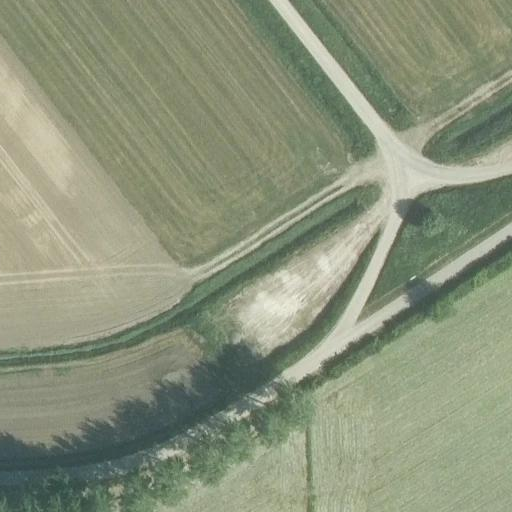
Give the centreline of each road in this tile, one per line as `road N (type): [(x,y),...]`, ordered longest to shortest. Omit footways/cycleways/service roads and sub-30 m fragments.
road 1 (tertiary): [(0,473),(152,459),(336,347)]
road 2 (unclassified): [(412,178),(273,0)]
road 3 (tertiary): [(336,347),(511,230)]
road 4 (unclassified): [(412,178),(336,347)]
